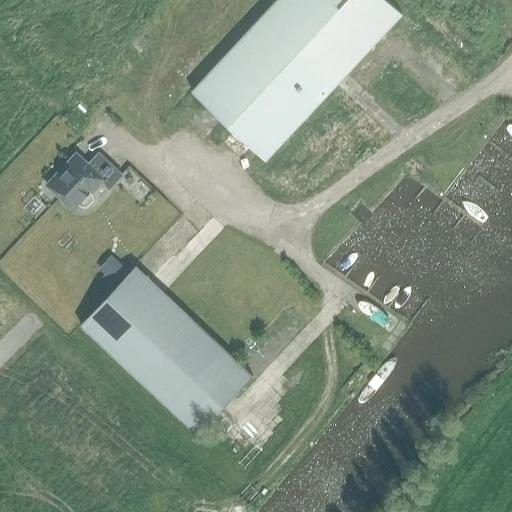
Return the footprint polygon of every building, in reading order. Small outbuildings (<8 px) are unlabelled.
[(277,0),(192,92),(266,160),(403,13),(388,0),(277,0)] [(120,174),(97,153),(86,166),(74,155),(48,183),(75,209),(78,205),(86,207),(93,199),(91,192),(101,181),(108,187),(120,174)] [(0,202),(0,268),(33,233),(0,202)] [(252,374),(135,265),(79,325),(196,434),(252,374)] [(0,511),(205,511),(212,504),(61,390),(15,453),(0,441),(0,511)]
